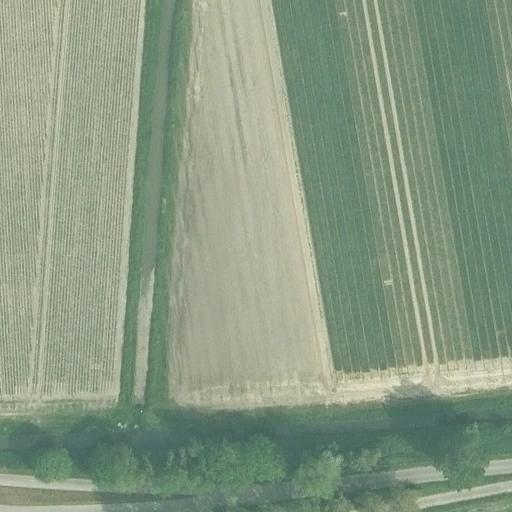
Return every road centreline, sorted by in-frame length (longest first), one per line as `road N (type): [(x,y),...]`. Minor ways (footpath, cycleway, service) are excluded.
road 1 (unclassified): [(245,498),(511,471)]
road 2 (unclassified): [(245,498),(0,480)]
road 3 (unclassified): [(101,511),(245,498)]
road 4 (track): [(511,484),(387,511)]
